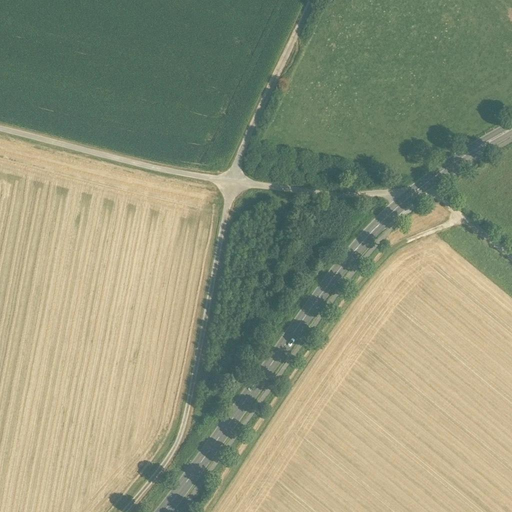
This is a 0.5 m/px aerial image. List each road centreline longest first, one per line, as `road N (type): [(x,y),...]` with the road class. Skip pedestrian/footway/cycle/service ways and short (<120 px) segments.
road 1 (secondary): [(511,128),(423,185),(352,252),(163,511)]
road 2 (track): [(409,197),(342,199),(196,179),(0,131)]
road 3 (track): [(464,223),(410,242),(376,269),(214,511)]
road 4 (track): [(233,184),(184,427),(124,511)]
road 5 (track): [(233,184),(314,0)]
